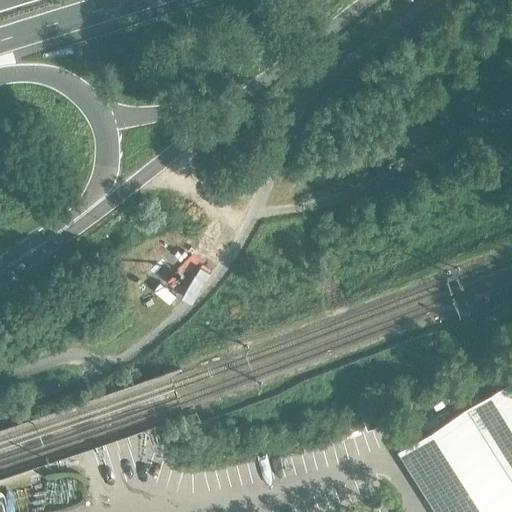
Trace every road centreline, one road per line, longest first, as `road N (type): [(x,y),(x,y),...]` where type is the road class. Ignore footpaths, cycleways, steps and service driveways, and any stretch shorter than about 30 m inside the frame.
road 1 (motorway): [(77,217),(125,191),(370,0)]
road 2 (motorway): [(0,74),(65,78),(102,112),(108,156),(77,217)]
road 3 (motorway): [(0,41),(138,0)]
